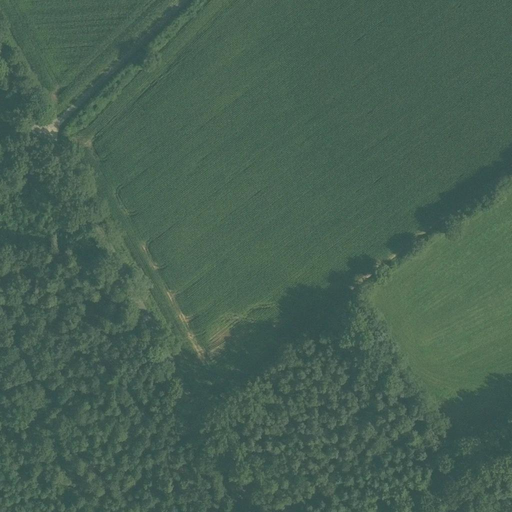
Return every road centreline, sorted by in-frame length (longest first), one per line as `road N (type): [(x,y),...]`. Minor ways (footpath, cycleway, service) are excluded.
road 1 (unclassified): [(40,127),(252,511)]
road 2 (unclassified): [(40,127),(58,122),(183,0)]
road 3 (unclassified): [(366,511),(511,433)]
